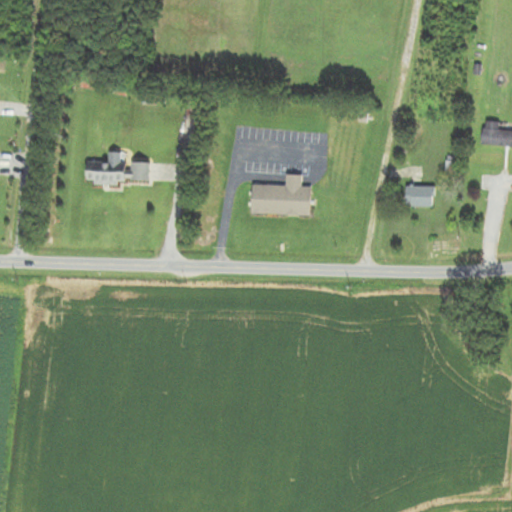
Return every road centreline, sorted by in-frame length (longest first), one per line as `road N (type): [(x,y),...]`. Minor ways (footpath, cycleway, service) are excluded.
road 1 (residential): [(511,268),(0,259)]
road 2 (residential): [(46,0),(17,260)]
